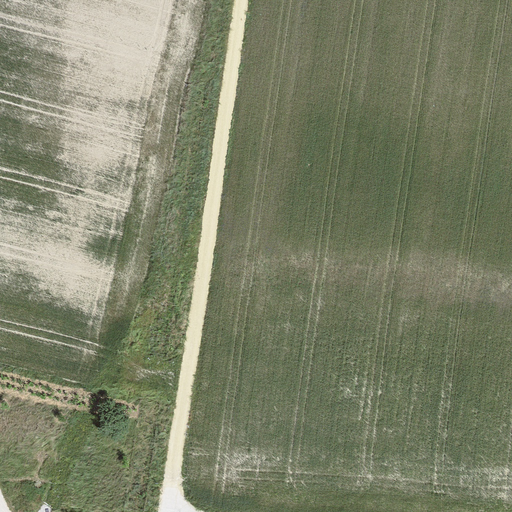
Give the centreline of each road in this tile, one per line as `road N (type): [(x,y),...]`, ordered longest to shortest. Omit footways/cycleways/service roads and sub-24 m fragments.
road 1 (track): [(266,0),(203,275)]
road 2 (track): [(173,511),(203,275)]
